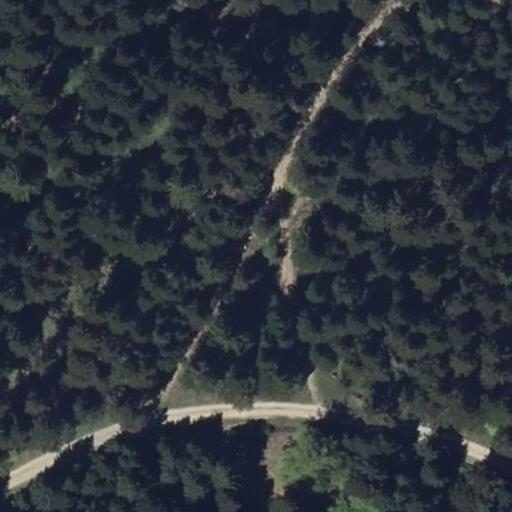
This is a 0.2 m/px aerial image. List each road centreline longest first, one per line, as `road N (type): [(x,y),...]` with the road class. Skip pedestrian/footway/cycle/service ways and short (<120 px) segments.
road 1 (track): [(418,0),(400,6),(334,79),(156,421),(325,410),(511,466)]
road 2 (track): [(325,410),(292,306),(279,183)]
road 3 (track): [(0,485),(156,421)]
